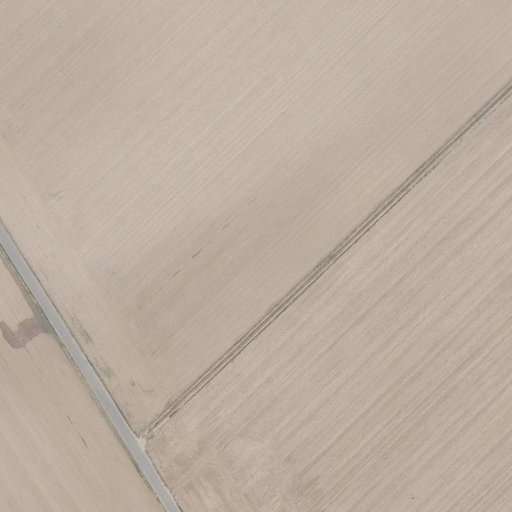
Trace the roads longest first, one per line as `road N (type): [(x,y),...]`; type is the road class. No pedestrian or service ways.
road 1 (track): [(139,442),(511,88)]
road 2 (unclassified): [(182,511),(0,219)]
